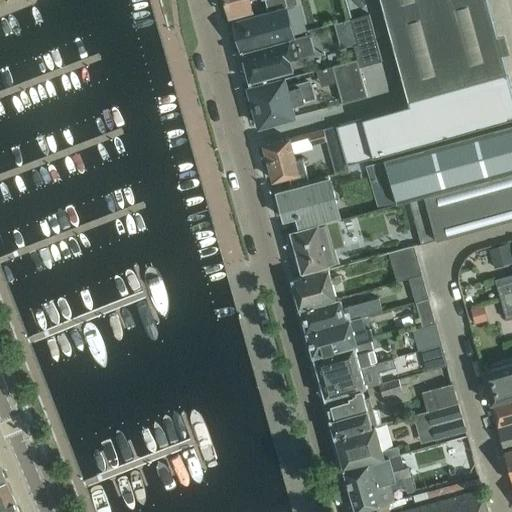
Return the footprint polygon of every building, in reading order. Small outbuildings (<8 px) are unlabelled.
[(226,0),(231,18),(254,12),(250,0),(226,0)] [(244,53),(295,39),(287,7),(288,7),(285,0),(266,0),(269,12),(235,22),(244,53)] [(381,0),(385,10),(410,101),(509,74),(488,0),(381,0)] [(352,19),(365,67),(383,62),(370,14),(352,19)] [(295,39),(244,53),(252,83),(295,72),(292,60),(300,58),(295,39)] [(370,97),(361,68),(359,60),(335,67),(345,104),(370,97)] [(338,126),(342,141),(348,163),(511,117),(511,86),(510,78),(509,74),(410,101),(411,105),(338,126)] [(293,106),(318,99),(314,85),(289,92),(286,80),(251,89),(261,126),(296,117),(293,106)] [(328,144),(342,141),(338,126),(324,130),(327,141),(328,144)] [(427,196),(511,173),(511,126),(387,160),(400,203),(412,200),(427,196)] [(324,130),(308,134),(311,145),(327,141),(324,130)] [(294,185),(297,184),(311,180),(305,158),(298,160),(292,138),(267,145),(276,180),(292,176),(294,185)] [(511,173),(427,196),(439,239),(511,219),(511,173)] [(330,175),(311,180),(297,184),(298,188),(279,193),(286,219),(309,213),(312,222),(341,214),(338,201),(338,199),(339,196),(338,194),(338,192),(337,190),(334,189),(330,175)] [(423,243),(439,239),(427,196),(412,200),(423,243)] [(305,271),(340,261),(330,222),(293,233),(289,238),(292,247),(296,250),(299,249),(305,271)] [(397,281),(409,278),(422,274),(414,245),(389,252),(397,281)] [(466,287),(484,285),(482,271),(491,270),(489,250),(468,252),(470,270),(464,271),(466,287)] [(302,308),(338,298),(334,284),(343,281),(341,275),(332,278),(330,269),(294,279),(302,308)] [(409,278),(415,301),(429,297),(422,274),(409,278)] [(503,299),(503,300),(511,297),(511,275),(497,279),(503,299)] [(309,331),(349,319),(351,319),(382,310),(378,297),(343,307),(340,297),(338,298),(302,308),(309,331)] [(423,326),(426,326),(425,325),(436,322),(433,312),(429,297),(415,301),(423,326)] [(511,297),(503,300),(503,299),(508,320),(511,319),(511,297)] [(349,319),(309,331),(315,356),(358,344),(370,341),(372,340),(369,328),(354,332),(351,319),(349,319)] [(425,325),(426,326),(431,346),(442,343),(436,322),(425,325)] [(358,344),(315,356),(321,378),(362,366),(377,362),(373,350),(375,350),(372,340),(370,341),(358,344)] [(437,367),(448,364),(442,343),(431,346),(437,367)] [(511,362),(482,371),(491,404),(511,398),(511,362)] [(365,377),(362,366),(321,378),(327,399),(364,388),(380,383),(384,382),(382,373),(365,377)] [(384,382),(380,383),(383,392),(402,387),(400,378),(384,382)] [(422,391),(427,411),(459,402),(453,383),(422,391)] [(364,388),(327,399),(338,436),(377,425),(379,424),(371,395),(366,397),(364,388)] [(511,398),(491,404),(498,427),(511,423),(511,398)] [(467,430),(459,402),(427,411),(435,439),(467,430)] [(346,469),(391,456),(400,454),(397,445),(394,446),(387,422),(379,424),(377,425),(338,436),(346,469)] [(511,423),(498,427),(505,451),(511,449),(511,423)] [(401,479),(399,470),(395,471),(391,456),(346,469),(353,492),(401,479)] [(0,511),(20,511),(6,478),(0,480),(0,511)] [(358,511),(388,503),(396,500),(393,488),(405,485),(403,479),(401,479),(353,492),(358,511)] [(464,494),(469,511),(489,511),(483,489),(464,494)] [(447,499),(450,511),(469,511),(464,494),(447,499)] [(429,504),(431,511),(450,511),(447,499),(429,504)] [(358,511),(390,511),(388,503),(358,511)]
